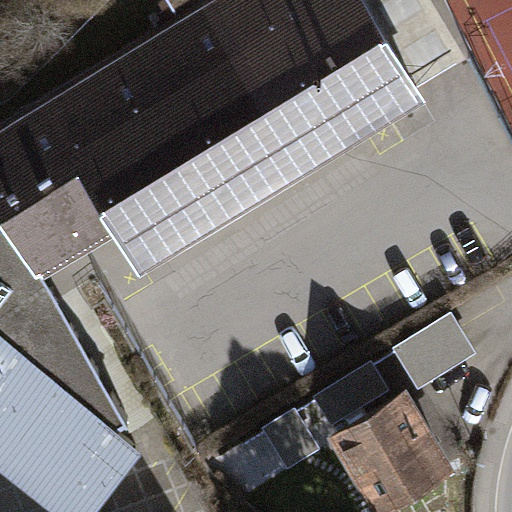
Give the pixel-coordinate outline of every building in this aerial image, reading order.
[(170,19),(0,122),(0,199),(46,275),(123,228),(145,264),(427,92),(370,0),(160,0),(159,1),(170,19)] [(0,451),(8,458),(78,511),(95,511),(145,439),(120,419),(131,412),(46,275),(0,199),(0,451)] [(454,309),(397,344),(422,385),(479,350),(454,309)] [(373,356),(316,391),(335,421),(392,386),(373,356)] [(411,382),(331,429),(378,511),(459,464),(411,382)] [(297,404),(263,425),(288,465),(322,445),(297,404)] [(0,460),(8,458),(0,451),(0,460)]
